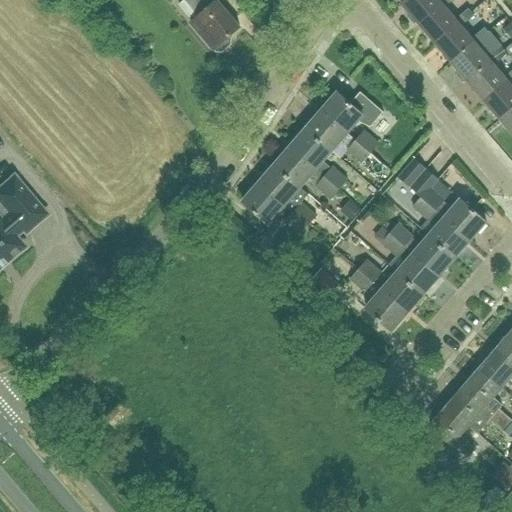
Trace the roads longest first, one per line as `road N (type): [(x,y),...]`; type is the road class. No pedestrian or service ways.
road 1 (unclassified): [(0,401),(207,180),(331,0)]
road 2 (residential): [(511,184),(341,0)]
road 3 (unclassified): [(407,364),(511,248)]
